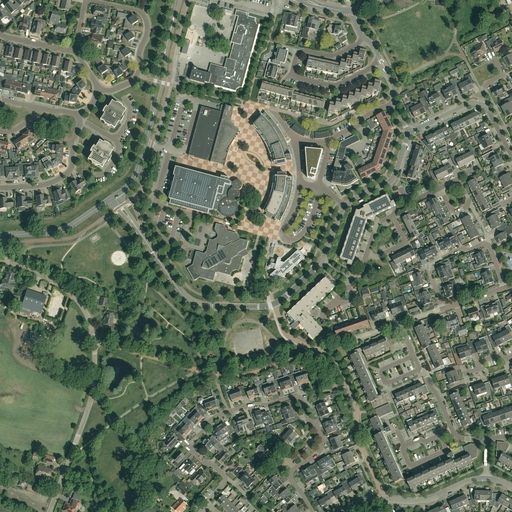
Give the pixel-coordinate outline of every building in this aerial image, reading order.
[(69,11),(71,1),(66,0),(62,0),(61,9),(69,11)] [(22,9),(20,7),(17,4),(14,7),(10,2),(5,6),(9,11),(11,14),(14,12),(15,13),(19,10),(20,12),(22,9)] [(11,14),(9,11),(5,14),(2,8),(0,9),(0,18),(1,20),(4,19),(5,20),(7,19),(9,21),(13,17),(11,14)] [(107,22),(108,14),(104,13),(104,10),(95,8),(93,15),(100,17),(99,21),(107,22)] [(231,53),(251,58),(260,25),(257,24),(255,21),(256,18),(248,16),(249,14),(247,14),(247,13),(236,10),(235,15),(238,16),(231,43),(234,43),(231,53)] [(61,13),(53,11),(52,12),(51,11),(50,18),(50,19),(59,21),(61,13)] [(123,28),(130,29),(133,30),(134,24),(138,22),(134,16),(118,12),(117,17),(125,19),(123,28)] [(299,33),(301,22),(298,22),(299,17),(294,16),(294,15),(284,13),(282,25),(285,25),(284,30),(296,33),(296,32),(299,33)] [(30,25),(32,18),(25,17),(24,21),(20,20),(18,30),(19,31),(20,31),(21,32),(22,31),(25,32),(27,24),(30,25)] [(318,22),(314,21),(314,19),(310,18),(309,23),(306,23),(304,29),(303,29),(301,37),(307,39),(310,28),(318,30),(320,20),(319,20),(318,21),(318,22)] [(44,28),(45,21),(38,20),(38,22),(37,22),(37,21),(34,20),(32,33),(33,33),(33,34),(35,35),(36,34),(39,35),(41,27),(44,28)] [(100,31),(101,24),(92,22),(91,25),(90,26),(90,27),(90,28),(90,29),(93,29),(92,33),(98,35),(99,31),(100,31)] [(65,34),(67,26),(57,23),(55,32),(65,34)] [(338,27),(330,25),(329,27),(327,29),(328,31),(328,33),(337,35),(342,43),(347,40),(344,35),(347,33),(344,28),(342,25),(338,27)] [(130,46),(131,40),(134,38),(130,32),(118,30),(117,35),(123,36),(121,44),(130,46)] [(102,37),(92,35),(92,38),(88,38),(87,45),(97,47),(97,43),(101,44),(102,37)] [(497,42),(495,38),(486,42),(489,48),(492,46),(495,53),(501,50),(500,49),(504,47),(501,40),(497,42)] [(481,61),(485,59),(483,55),(487,53),(483,46),(484,46),(483,43),(475,47),(477,51),(472,54),(476,63),(480,61),(481,61)] [(127,61),(128,56),(131,54),(127,48),(115,45),(113,50),(120,52),(118,59),(127,61)] [(277,55),(286,58),(288,51),(283,50),(283,47),(277,45),(276,48),(278,49),(277,55)] [(15,55),(12,54),(13,48),(7,47),(5,59),(8,60),(8,61),(14,62),(15,59),(14,59),(15,55)] [(15,55),(14,59),(15,59),(18,59),(18,61),(18,63),(23,64),(25,57),(24,57),(21,56),(22,50),(16,49),(16,50),(15,55)] [(511,65),(511,49),(507,52),(509,55),(503,58),(508,67),(511,65)] [(33,63),(34,59),(31,58),(32,52),(26,51),(24,57),(25,57),(23,64),(33,66),(33,63)] [(33,63),(37,63),(36,65),(36,67),(41,68),(42,68),(43,65),(43,61),(40,60),(41,54),(35,53),(34,59),(33,63)] [(249,67),(251,58),(231,53),(229,59),(227,59),(224,68),(211,64),(208,74),(197,71),(198,70),(197,69),(196,68),(195,67),(194,68),(193,68),(193,69),(193,70),(194,71),(192,71),(190,80),(205,84),(205,82),(209,83),(215,84),(214,87),(236,92),(236,89),(240,87),(243,88),(249,67)] [(43,65),(46,65),(46,67),(46,69),(51,70),(53,63),(49,62),(51,56),(44,55),(43,61),(43,65)] [(285,64),(286,58),(277,55),(275,61),(273,60),(272,64),(280,66),(281,63),(285,64)] [(53,63),(51,70),(59,72),(58,75),(56,75),(55,79),(59,80),(61,72),(63,63),(59,62),(60,58),(54,57),(54,58),(53,63)] [(312,69),(314,58),(309,57),(308,60),(307,60),(306,65),(307,65),(307,68),(312,69)] [(110,74),(111,67),(103,65),(99,58),(94,61),(99,68),(97,69),(101,75),(106,72),(107,72),(106,73),(110,74)] [(77,73),(73,68),(71,67),(72,63),(66,62),(64,72),(67,73),(67,76),(70,77),(71,77),(77,73),(77,72),(77,73)] [(111,67),(110,74),(113,75),(113,73),(114,73),(117,78),(123,74),(122,72),(129,68),(126,63),(119,68),(111,67)] [(272,64),(268,63),(266,71),(277,74),(278,68),(272,67),(272,64)] [(277,74),(266,71),(264,78),(267,79),(268,77),(275,79),(277,74)] [(464,83),(468,91),(474,89),(470,81),(472,80),(469,74),(465,77),(467,81),(464,83)] [(9,91),(12,78),(12,76),(8,75),(6,77),(4,76),(3,78),(1,84),(1,85),(5,85),(4,89),(6,89),(6,90),(9,91)] [(72,90),(79,94),(81,91),(81,90),(86,87),(82,82),(82,81),(80,77),(75,81),(78,84),(77,85),(77,86),(72,90)] [(15,91),(17,82),(18,79),(12,78),(9,91),(13,92),(13,91),(15,91)] [(468,91),(464,83),(462,84),(460,80),(458,81),(456,78),(453,79),(456,85),(456,86),(458,85),(463,94),(468,91)] [(456,85),(453,79),(452,79),(449,80),(451,84),(446,86),(448,89),(452,97),(458,94),(453,86),(456,85)] [(42,87),(42,84),(34,82),(33,86),(36,87),(34,95),(40,97),(42,87)] [(268,84),(269,83),(265,82),(264,83),(263,82),(262,86),(261,86),(259,90),(261,90),(260,91),(266,93),(266,92),(268,84)] [(23,83),(21,93),(26,94),(27,91),(30,91),(31,85),(28,85),(23,83)] [(448,89),(445,90),(444,89),(443,88),(440,83),(437,85),(440,92),(442,90),(447,100),(452,97),(448,89)] [(42,84),(42,87),(40,97),(45,98),(47,89),(48,85),(42,84)] [(504,95),(503,94),(502,94),(505,92),(502,85),(492,90),(493,92),(493,93),(494,95),(495,95),(496,97),(500,95),(499,96),(500,98),(501,98),(504,97),(504,95)] [(51,99),(50,100),(56,101),(58,94),(61,94),(62,88),(59,87),(58,91),(53,90),(51,99)] [(79,94),(72,90),(72,94),(65,93),(64,102),(69,102),(70,102),(76,103),(76,97),(77,97),(79,94)] [(430,98),(426,91),(421,93),(425,100),(424,101),(426,105),(429,103),(431,108),(437,105),(433,96),(430,98)] [(433,96),(437,105),(442,102),(438,94),(433,96)] [(511,98),(511,97),(506,100),(508,104),(501,107),(504,112),(511,108),(511,103),(511,102),(511,101),(511,98)] [(416,106),(420,115),(426,113),(423,107),(426,105),(424,101),(423,98),(419,100),(421,104),(419,105),(418,103),(416,102),(414,103),(416,106)] [(104,123),(103,124),(104,125),(106,125),(107,126),(108,127),(109,127),(110,126),(114,129),(118,122),(120,123),(121,122),(122,121),(123,119),(123,118),(121,117),(125,110),(121,108),(122,107),(121,106),(120,105),(119,104),(117,104),(116,103),(115,104),(111,101),(107,108),(105,107),(104,108),(104,110),(103,111),(102,112),(104,114),(100,120),(104,123)] [(336,104),(331,102),(328,113),(333,114),(335,109),(336,104)] [(420,115),(416,106),(413,108),(411,103),(406,106),(409,113),(412,112),(415,118),(420,115)] [(230,122),(234,108),(222,105),(220,112),(202,107),(188,156),(211,162),(225,166),(228,153),(230,148),(233,143),(237,138),(241,133),(230,122)] [(271,118),(265,112),(263,115),(262,114),(262,113),(261,113),(260,113),(260,114),(260,115),(261,116),(261,117),(259,115),(253,121),(255,123),(253,125),(259,130),(263,136),(267,142),(270,149),(273,156),(274,163),(277,163),(277,165),(286,164),(285,161),(291,160),(292,160),(290,153),(289,149),(287,143),(286,141),(283,135),(280,130),(279,128),(276,124),(275,123),(271,118)] [(381,127),(390,122),(388,118),(390,117),(389,115),(387,116),(385,112),(376,116),(381,127)] [(471,115),(475,123),(481,120),(477,112),(471,115)] [(473,124),(475,123),(471,115),(466,117),(470,125),(471,127),(474,126),(473,124)] [(465,128),(470,125),(466,117),(461,120),(465,128)] [(463,129),(465,128),(461,120),(456,122),(460,130),(465,140),(468,138),(463,129)] [(384,131),(392,134),(393,131),(392,129),(395,128),(394,126),(392,127),(390,122),(381,127),(384,131)] [(457,132),(460,130),(456,122),(451,125),(454,132),(452,133),(455,139),(458,137),(457,136),(459,135),(457,132)] [(455,139),(452,133),(450,134),(446,127),(441,130),(445,138),(446,141),(451,139),(452,141),(455,139)] [(440,140),(445,138),(441,130),(436,133),(440,140)] [(393,134),(392,134),(384,131),(380,142),(389,145),(390,141),(392,142),(393,140),(391,139),(393,134)] [(23,135),(29,144),(34,141),(28,132),(23,135)] [(435,143),(440,140),(436,133),(431,135),(435,143)] [(480,145),(482,144),(491,140),(488,135),(482,138),(480,133),(474,136),(477,141),(477,140),(480,145)] [(24,147),(29,144),(23,135),(24,136),(19,139),(24,147)] [(346,167),(347,162),(343,160),(347,147),(360,141),(357,135),(341,143),(331,177),(332,178),(331,180),(330,183),(331,184),(331,185),(332,185),(335,185),(337,186),(341,192),(359,183),(352,171),(353,170),(352,166),(350,167),(349,165),(346,167)] [(429,145),(435,143),(431,135),(425,138),(429,145)] [(24,147),(19,139),(16,141),(16,140),(13,142),(19,150),(20,149),(23,153),(26,151),(24,147)] [(491,140),(482,144),(483,147),(480,148),(482,151),(483,153),(488,151),(487,148),(493,145),(491,140)] [(96,166),(97,167),(98,166),(102,168),(106,162),(108,163),(109,162),(109,160),(110,159),(111,157),(109,156),(113,150),(109,147),(110,146),(109,145),(107,144),(106,144),(105,143),(104,143),(103,143),(99,141),(95,148),(93,147),(92,148),(91,149),(90,151),(90,152),(92,153),(88,160),(92,162),(91,163),(92,164),(93,165),(94,166),(96,166)] [(0,150),(0,154),(5,156),(7,149),(10,150),(11,145),(8,144),(8,143),(5,142),(5,143),(2,142),(0,150)] [(388,149),(389,145),(380,142),(376,152),(386,155),(387,151),(389,152),(390,150),(388,149)] [(62,158),(63,153),(62,153),(63,147),(57,146),(52,146),(51,151),(56,152),(56,153),(57,153),(56,157),(62,158)] [(415,151),(425,155),(425,153),(424,153),(425,149),(417,146),(415,151)] [(323,151),(305,149),(307,177),(307,179),(315,181),(315,179),(316,177),(318,171),(317,171),(323,151)] [(470,162),(466,155),(464,151),(461,152),(463,156),(461,157),(465,165),(470,162)] [(384,160),(386,155),(376,152),(373,163),(381,166),(382,166),(384,162),(386,162),(386,160),(384,160)] [(466,155),(470,162),(475,160),(471,152),(470,152),(466,155)] [(499,157),(498,155),(493,157),(491,156),(489,153),(482,157),(483,160),(486,159),(486,161),(489,162),(491,161),(492,164),(502,159),(501,157),(499,157)] [(421,163),(422,159),(413,156),(412,161),(421,164),(422,163),(421,163)] [(54,161),(50,163),(50,162),(49,162),(46,157),(41,160),(44,165),(42,166),(44,169),(46,168),(47,170),(52,167),(53,168),(57,166),(54,161)] [(465,165),(461,157),(456,160),(459,168),(465,165)] [(444,167),(448,175),(454,173),(450,165),(453,164),(450,159),(447,160),(448,162),(446,163),(443,164),(444,167)] [(492,164),(495,168),(503,164),(502,162),(502,161),(502,159),(492,164)] [(32,178),(31,167),(31,163),(21,164),(22,170),(25,170),(25,178),(28,177),(28,178),(32,178)] [(31,167),(32,178),(36,178),(36,177),(38,177),(37,169),(42,169),(39,163),(34,163),(34,167),(31,167)] [(67,171),(66,167),(68,166),(66,163),(58,167),(61,173),(67,171)] [(380,169),(381,166),(373,163),(368,165),(372,174),(377,172),(378,174),(380,173),(378,170),(380,169)] [(18,171),(22,170),(21,164),(15,164),(16,168),(12,168),(13,179),(17,179),(17,178),(19,178),(18,171)] [(13,179),(12,168),(8,169),(8,165),(2,165),(3,172),(6,171),(7,179),(9,179),(9,180),(13,179)] [(368,176),(372,174),(368,165),(358,170),(362,179),(366,177),(367,179),(369,178),(368,176)] [(213,211),(214,209),(219,210),(220,211),(221,213),(222,215),(223,216),(226,217),(227,217),(228,217),(230,217),(232,217),(234,216),(235,215),(237,213),(238,211),(238,209),(238,207),(238,205),(237,203),(236,201),(237,200),(238,199),(239,197),(240,195),(240,193),(240,190),(241,189),(242,188),(242,186),(242,185),(242,183),(241,182),(240,181),(239,181),(237,181),(236,181),(234,182),(233,183),(232,184),(228,183),(229,178),(222,176),(221,178),(220,178),(219,178),(218,177),(217,176),(216,176),(215,176),(213,176),(211,176),(210,175),(209,174),(208,174),(206,173),(205,173),(204,173),(203,173),(202,173),(200,173),(199,172),(198,171),(196,170),(194,170),(193,171),(192,170),(190,170),(189,169),(188,168),(186,168),(185,168),(183,168),(182,168),(180,167),(179,166),(179,167),(179,168),(176,167),(176,168),(174,176),(175,176),(169,199),(171,199),(170,204),(169,203),(169,204),(209,214),(208,214),(209,210),(213,211)] [(420,169),(419,169),(411,166),(409,172),(418,175),(420,169)] [(443,178),(448,175),(444,167),(439,170),(443,178)] [(443,178),(439,170),(434,173),(435,174),(438,180),(443,178)] [(502,183),(511,179),(508,174),(504,176),(502,171),(499,172),(494,175),(496,178),(495,179),(496,182),(498,182),(501,180),(502,183)] [(407,178),(410,179),(409,182),(418,185),(420,180),(417,179),(418,175),(409,172),(407,178)] [(287,177),(287,174),(278,174),(278,177),(275,177),(275,184),(274,192),(271,199),(269,205),(265,212),(267,213),(265,216),(273,220),(274,218),(280,221),(282,217),(285,212),(288,205),(288,204),(290,197),(292,191),(292,190),(293,184),(293,177),(287,177)] [(85,185),(82,179),(78,181),(78,182),(77,183),(75,181),(73,182),(72,182),(70,183),(70,184),(69,185),(72,189),(72,190),(74,193),(81,189),(80,188),(85,185)] [(470,188),(478,184),(475,179),(467,183),(470,188)] [(511,181),(511,179),(502,183),(505,188),(502,190),(503,192),(508,190),(507,187),(511,184),(511,181)] [(472,193),(480,189),(478,184),(470,188),(472,193)] [(475,198),(483,194),(485,193),(483,190),(481,191),(480,189),(472,193),(475,198)] [(70,198),(67,190),(62,191),(63,192),(61,193),(60,190),(57,191),(57,190),(54,192),(53,193),(55,198),(56,202),(65,199),(66,200),(70,198)] [(477,203),(485,199),(483,194),(475,198),(477,203)] [(40,196),(40,195),(37,196),(36,196),(37,202),(36,202),(36,206),(44,205),(44,204),(50,203),(50,197),(45,197),(45,198),(43,198),(43,196),(40,196)] [(391,202),(387,195),(363,207),(364,208),(359,211),(356,210),(340,259),(348,261),(347,264),(352,265),(367,219),(372,221),(373,217),(396,205),(394,201),(391,202)] [(24,197),(24,196),(20,197),(21,197),(18,198),(18,203),(17,203),(18,208),(19,211),(25,211),(25,207),(28,207),(28,206),(32,205),(31,199),(27,199),(27,200),(25,200),(25,197),(24,197)] [(3,199),(3,198),(0,198),(0,208),(7,208),(7,207),(13,207),(13,200),(8,200),(8,201),(6,201),(6,198),(3,199)] [(431,207),(439,203),(437,198),(426,204),(428,209),(431,207)] [(479,207),(487,203),(485,199),(477,203),(479,207)] [(434,212),(442,208),(439,203),(431,207),(434,212)] [(487,203),(479,207),(482,212),(486,210),(487,211),(493,209),(491,205),(489,206),(487,203)] [(444,213),(442,208),(434,212),(436,217),(444,213)] [(405,223),(412,220),(410,216),(415,214),(412,209),(405,212),(407,215),(402,218),(405,223)] [(490,224),(499,220),(497,217),(500,215),(499,213),(500,213),(498,209),(494,212),(495,215),(487,219),(490,224)] [(436,223),(447,218),(446,216),(446,215),(445,212),(444,213),(436,217),(433,218),(434,220),(436,223)] [(464,225),(472,221),(473,220),(472,218),(471,217),(471,218),(470,216),(467,217),(466,216),(461,218),(464,225)] [(440,229),(440,227),(449,223),(447,218),(436,223),(438,227),(434,228),(436,231),(440,229)] [(407,228),(418,223),(417,221),(414,223),(412,220),(405,223),(407,228)] [(508,226),(506,223),(504,224),(503,222),(501,223),(499,220),(490,224),(493,230),(500,226),(501,230),(503,229),(508,226)] [(466,230),(474,226),(472,221),(464,225),(466,230)] [(410,234),(417,230),(415,227),(419,225),(418,223),(407,228),(410,234)] [(194,281),(200,277),(207,279),(213,281),(216,272),(231,276),(231,272),(236,270),(239,271),(243,258),(244,257),(243,256),(244,256),(239,253),(233,244),(240,240),(236,234),(228,232),(225,226),(216,224),(215,229),(218,235),(217,238),(213,240),(210,240),(206,254),(196,252),(195,258),(193,265),(187,268),(194,281)] [(508,226),(503,229),(505,232),(496,237),(499,243),(508,238),(510,237),(509,235),(511,233),(511,225),(508,226)] [(469,234),(477,230),(474,226),(466,230),(469,234)] [(418,239),(421,238),(425,236),(423,233),(420,235),(417,230),(410,234),(413,239),(417,237),(418,239)] [(477,230),(469,234),(471,239),(479,235),(477,230)] [(454,233),(454,231),(451,233),(452,234),(449,235),(450,237),(448,238),(452,246),(453,247),(455,246),(455,245),(457,244),(455,239),(457,238),(454,233)] [(447,248),(452,246),(448,238),(443,240),(447,248)] [(239,253),(244,256),(248,253),(245,249),(246,249),(248,241),(241,240),(241,239),(240,240),(233,244),(239,253)] [(447,248),(443,240),(442,239),(441,239),(440,239),(438,240),(438,241),(437,241),(442,251),(444,250),(445,250),(445,251),(448,249),(447,248)] [(428,246),(433,256),(438,253),(432,243),(428,246)] [(428,258),(433,256),(428,246),(423,248),(428,258)] [(406,250),(410,258),(415,256),(411,247),(406,250)] [(423,248),(418,250),(418,249),(415,250),(418,257),(421,256),(423,261),(428,258),(423,248)] [(305,257),(298,250),(293,255),(292,255),(291,255),(290,255),(290,256),(290,257),(290,258),(288,259),(287,259),(287,260),(286,260),(286,261),(285,262),(281,260),(281,259),(280,258),(279,258),(278,258),(278,259),(277,260),(271,259),(269,267),(275,269),(276,271),(270,276),(271,276),(280,279),(286,275),(285,274),(287,273),(291,270),(292,271),(293,268),(295,266),(297,266),(298,264),(301,260),(303,261),(304,258),(305,257)] [(405,260),(410,258),(406,250),(401,252),(405,260)] [(401,263),(405,260),(401,252),(397,255),(401,263)] [(476,261),(486,258),(484,253),(477,255),(476,252),(470,254),(472,259),(475,258),(476,261)] [(396,265),(401,263),(397,255),(392,257),(394,261),(390,263),(394,271),(398,269),(396,265)] [(486,258),(476,261),(477,264),(474,265),(476,270),(482,268),(481,265),(487,263),(486,258)] [(438,274),(448,271),(451,270),(448,262),(442,264),(443,267),(437,269),(438,274)] [(448,271),(438,274),(440,279),(447,277),(448,280),(454,278),(452,272),(451,270),(448,271)] [(4,281),(13,283),(16,275),(5,271),(4,275),(5,275),(4,281)] [(414,281),(424,278),(423,275),(422,276),(420,272),(417,274),(415,271),(408,273),(410,277),(412,276),(414,281)] [(483,280),(492,277),(490,271),(484,274),(483,271),(477,273),(475,274),(474,275),(475,277),(476,277),(477,277),(478,277),(478,278),(482,277),(483,280)] [(323,330),(309,315),(311,314),(309,311),(335,287),(326,277),(287,314),(295,322),(298,320),(300,323),(300,324),(314,339),(323,330)] [(492,277),(483,280),(479,281),(482,289),(488,287),(487,284),(494,282),(492,277)] [(424,278),(414,281),(416,287),(413,288),(415,291),(422,289),(421,285),(425,284),(423,281),(425,280),(424,278)] [(13,283),(4,281),(3,280),(1,286),(13,290),(14,284),(13,283)] [(445,293),(454,290),(453,287),(457,286),(455,280),(449,283),(450,285),(443,288),(445,293)] [(41,314),(47,296),(27,290),(20,312),(29,315),(29,313),(30,314),(31,311),(41,314)] [(364,298),(370,296),(368,290),(361,293),(364,298)] [(420,300),(430,297),(429,294),(428,295),(427,291),(423,293),(422,290),(415,292),(416,295),(417,298),(419,297),(420,300)] [(454,290),(445,293),(447,298),(453,296),(454,299),(460,297),(459,291),(455,292),(454,290)] [(395,303),(399,314),(404,311),(401,303),(405,302),(402,296),(399,297),(401,302),(395,303)] [(430,297),(420,300),(422,303),(419,304),(420,306),(421,310),(428,308),(427,304),(431,303),(430,299),(431,299),(430,297)] [(399,314),(395,303),(392,305),(391,301),(388,301),(393,315),(399,314)] [(490,304),(493,313),(497,312),(498,315),(500,314),(503,313),(501,306),(498,307),(496,303),(493,304),(492,303),(490,304)] [(490,315),(493,313),(490,304),(488,305),(488,306),(485,307),(486,311),(483,312),(485,319),(489,318),(491,317),(490,315)] [(376,310),(379,320),(385,318),(382,308),(376,310),(375,306),(375,307),(376,310)] [(374,322),(379,320),(376,310),(375,307),(370,308),(370,307),(365,308),(368,315),(371,313),(374,322)] [(470,319),(479,316),(481,320),(484,319),(482,312),(478,313),(477,308),(467,311),(469,316),(465,318),(467,325),(472,323),(470,319)] [(111,326),(114,313),(106,312),(103,325),(111,326)] [(465,326),(460,328),(459,324),(455,315),(442,320),(445,329),(451,327),(452,331),(457,329),(459,335),(468,332),(465,326)] [(361,318),(364,327),(369,325),(366,316),(361,318)] [(358,329),(364,327),(361,318),(355,320),(358,329)] [(353,331),(358,329),(355,320),(350,322),(353,331)] [(348,333),(353,331),(350,322),(345,324),(348,333)] [(342,335),(348,333),(345,324),(339,326),(342,335)] [(417,334),(425,330),(422,325),(414,328),(417,334)] [(511,338),(509,333),(511,332),(511,331),(510,327),(508,325),(505,327),(507,330),(502,333),(507,341),(511,338)] [(337,337),(342,335),(339,326),(334,328),(337,337)] [(498,335),(502,344),(507,341),(502,333),(500,328),(497,330),(500,334),(498,335)] [(419,339),(427,335),(425,330),(417,334),(419,339)] [(502,344),(498,335),(493,337),(492,334),(489,336),(491,343),(495,341),(497,346),(502,344)] [(421,344),(429,341),(427,335),(419,339),(421,344)] [(483,352),(484,353),(487,352),(486,350),(488,350),(486,344),(490,343),(487,336),(479,339),(480,342),(483,352)] [(349,350),(351,356),(350,356),(373,409),(391,401),(387,393),(383,395),(383,394),(381,395),(382,396),(379,397),(360,353),(363,351),(366,358),(389,347),(387,342),(388,341),(386,337),(362,348),(360,345),(349,350)] [(432,346),(429,341),(421,344),(424,349),(427,348),(432,346)] [(480,342),(475,344),(474,341),(470,342),(473,349),(476,348),(478,353),(483,352),(480,342)] [(469,350),(473,349),(470,342),(467,343),(467,344),(462,346),(463,348),(466,357),(471,356),(469,350)] [(429,353),(437,349),(435,344),(432,346),(427,348),(429,353)] [(458,350),(461,359),(466,357),(463,348),(458,350)] [(432,358),(440,355),(437,349),(429,353),(432,358)] [(434,363),(442,360),(440,355),(432,358),(434,363)] [(442,360),(434,363),(436,369),(444,365),(442,360)] [(300,371),(304,383),(309,382),(307,377),(310,376),(308,369),(304,370),(305,373),(301,374),(300,371)] [(299,385),(304,383),(300,371),(295,373),(292,374),(294,382),(297,381),(299,385)] [(458,376),(456,371),(446,374),(448,379),(458,376)] [(291,383),(294,382),(292,374),(284,377),(288,389),(293,387),(291,383)] [(502,377),(506,389),(511,386),(511,380),(510,375),(507,376),(507,375),(502,377)] [(458,376),(448,379),(450,384),(459,381),(458,376)] [(288,389),(284,377),(276,380),(278,388),(281,387),(283,391),(288,389)] [(506,389),(502,377),(497,378),(500,388),(501,391),(503,396),(505,396),(503,390),(502,387),(505,386),(506,389)] [(497,389),(500,388),(497,378),(491,380),(492,381),(489,382),(492,391),(491,392),(492,394),(497,392),(497,389)] [(272,395),(268,383),(263,384),(262,380),(258,381),(258,382),(262,393),(265,392),(267,396),(272,395)] [(278,388),(276,380),(268,383),(272,395),(277,393),(275,389),(278,388)] [(262,393),(258,382),(258,381),(256,382),(256,384),(255,384),(256,387),(252,388),(255,398),(260,396),(259,394),(262,393)] [(416,386),(420,394),(422,392),(423,395),(429,393),(425,385),(423,386),(421,383),(416,386)] [(491,392),(489,387),(485,388),(484,383),(478,385),(482,394),(487,392),(488,395),(491,394),(490,393),(491,392)] [(255,398),(252,388),(247,390),(246,387),(244,388),(244,385),(242,386),(243,389),(245,396),(248,395),(250,400),(255,398)] [(476,396),(482,394),(478,385),(473,386),(475,391),(471,393),(474,400),(478,399),(476,396)] [(242,397),(245,396),(243,389),(242,386),(238,387),(239,390),(235,392),(238,401),(243,399),(242,397)] [(414,396),(420,394),(416,386),(411,388),(414,396)] [(409,398),(414,396),(411,388),(406,390),(409,398)] [(452,401),(460,398),(458,392),(460,392),(458,389),(452,392),(453,394),(450,396),(452,401)] [(208,398),(213,410),(218,408),(216,404),(219,403),(215,390),(211,391),(213,396),(208,398)] [(238,401),(235,392),(230,393),(229,390),(226,392),(228,399),(231,398),(233,403),(238,401)] [(404,401),(409,398),(406,390),(400,393),(404,401)] [(399,403),(404,401),(400,393),(395,395),(399,403)] [(318,412),(327,408),(326,406),(328,405),(328,404),(327,402),(326,402),(324,399),(327,398),(326,397),(320,399),(321,401),(317,402),(318,406),(316,407),(318,412)] [(207,411),(213,410),(208,398),(204,400),(202,398),(199,399),(198,402),(201,404),(202,404),(198,409),(201,411),(203,408),(202,406),(205,405),(207,411)] [(454,406),(462,403),(460,398),(452,401),(454,406)] [(457,412),(465,408),(462,403),(454,406),(457,412)] [(385,429),(380,418),(393,412),(389,404),(375,410),(377,416),(370,419),(377,435),(374,436),(395,483),(404,479),(384,434),(391,431),(390,427),(385,429)] [(284,405),(276,408),(277,411),(279,410),(281,416),(283,415),(292,412),(290,406),(285,408),(284,405)] [(201,411),(198,409),(196,407),(190,413),(192,415),(199,422),(203,418),(199,413),(201,411)] [(327,408),(318,412),(321,417),(323,416),(324,419),(329,418),(327,414),(329,413),(327,408)] [(459,417),(467,413),(465,408),(457,412),(459,417)] [(506,419),(511,418),(508,408),(503,410),(506,419)] [(429,415),(432,423),(438,421),(441,420),(439,416),(436,409),(431,411),(432,414),(429,415)] [(263,420),(261,413),(260,410),(255,412),(257,419),(254,420),(256,426),(262,424),(261,421),(263,420)] [(488,415),(491,425),(496,423),(493,413),(492,413),(491,410),(487,412),(488,415)] [(501,421),(506,419),(503,410),(498,412),(501,421)] [(261,413),(263,420),(264,423),(267,422),(268,425),(274,423),(272,417),(269,418),(266,412),(261,413)] [(292,412),(283,415),(285,420),(281,422),(282,425),(288,423),(287,420),(294,417),(292,412)] [(491,425),(488,415),(487,412),(482,413),(481,412),(478,413),(479,415),(479,417),(481,422),(484,421),(486,426),(491,425)] [(496,423),(501,421),(498,412),(493,413),(496,423)] [(461,422),(469,419),(467,413),(459,417),(461,422)] [(427,425),(424,417),(424,418),(422,414),(417,416),(422,428),(427,425)] [(196,426),(199,422),(192,415),(189,418),(187,416),(184,419),(190,425),(192,422),(196,426)] [(241,417),(244,426),(247,425),(248,429),(254,427),(252,421),(249,422),(246,415),(241,417)] [(427,425),(432,423),(429,415),(424,417),(427,425)] [(325,429),(334,426),(332,420),(335,419),(333,416),(327,419),(328,422),(323,424),(325,429)] [(417,430),(422,428),(417,416),(418,420),(413,422),(417,430)] [(242,426),(244,426),(241,417),(236,418),(238,425),(235,426),(237,433),(243,431),(242,426)] [(188,427),(190,425),(184,419),(182,422),(184,424),(181,427),(188,434),(191,430),(188,427)] [(469,419),(461,422),(464,427),(468,425),(470,428),(478,425),(478,424),(481,423),(480,420),(477,421),(477,423),(473,424),(473,423),(472,424),(469,419)] [(300,430),(306,429),(303,421),(297,422),(300,430)] [(411,433),(417,430),(413,422),(408,425),(411,433)] [(219,426),(225,434),(228,432),(230,435),(234,432),(231,427),(228,428),(224,423),(219,426)] [(188,434),(181,427),(180,427),(177,424),(171,431),(173,432),(177,436),(179,437),(181,435),(184,438),(188,434)] [(286,434),(293,440),(297,436),(291,431),(294,428),(290,424),(289,425),(287,427),(290,430),(286,434)] [(334,435),(341,432),(339,430),(338,430),(336,425),(334,426),(325,429),(328,435),(333,433),(334,435)] [(217,431),(214,433),(220,442),(227,437),(225,434),(219,426),(215,429),(217,431)] [(174,438),(177,436),(173,432),(169,435),(167,437),(169,439),(167,442),(166,441),(163,441),(162,442),(162,448),(168,448),(168,447),(171,449),(174,446),(173,446),(178,441),(174,438)] [(333,446),(341,442),(339,436),(342,435),(341,432),(334,435),(335,438),(330,440),(333,446)] [(290,445),(293,440),(286,434),(282,438),(279,435),(276,438),(281,442),(284,440),(290,445)] [(221,450),(224,447),(222,445),(216,439),(213,442),(207,437),(203,441),(207,445),(206,447),(210,451),(214,447),(215,448),(217,446),(221,450)] [(341,442),(333,446),(335,451),(340,449),(341,451),(348,448),(346,446),(343,447),(341,442)] [(511,457),(505,453),(510,446),(505,443),(497,442),(496,456),(500,458),(498,461),(511,468),(511,457)] [(473,462),(472,460),(477,457),(478,445),(471,444),(463,447),(467,454),(455,460),(452,453),(448,455),(450,459),(406,480),(410,488),(456,467),(457,469),(473,462)] [(260,452),(257,455),(263,461),(271,453),(265,447),(264,448),(261,445),(257,449),(260,452)] [(279,456),(283,452),(277,445),(273,450),(279,456)] [(224,447),(221,450),(219,452),(221,455),(217,459),(222,464),(229,457),(225,454),(227,451),(223,447),(224,447)] [(178,468),(182,463),(179,461),(185,456),(180,451),(173,459),(176,462),(174,464),(178,468)] [(344,461),(353,457),(351,452),(345,454),(344,451),(338,454),(339,457),(342,455),(344,461)] [(322,460),(327,468),(329,466),(330,468),(333,468),(336,466),(333,460),(330,462),(327,457),(322,460)] [(353,457),(344,461),(347,466),(344,467),(345,470),(351,467),(350,465),(355,462),(353,457)] [(320,468),(317,469),(321,475),(328,471),(327,468),(322,460),(317,463),(320,468)] [(196,466),(190,461),(188,464),(185,462),(178,469),(183,473),(186,470),(189,473),(191,475),(195,471),(193,469),(196,466)] [(235,465),(232,462),(227,466),(231,469),(230,471),(235,476),(242,468),(237,463),(235,465)] [(49,481),(52,470),(38,466),(35,476),(49,481)] [(317,469),(315,471),(312,466),(307,469),(312,477),(313,480),(321,475),(317,469)] [(244,484),(251,476),(249,474),(251,472),(247,468),(241,474),(243,476),(240,480),(244,484)] [(311,481),(309,478),(312,477),(307,469),(306,470),(305,469),(302,471),(302,472),(305,477),(302,478),(306,484),(307,487),(308,486),(309,483),(308,482),(311,481)] [(198,475),(196,473),(190,479),(194,483),(197,480),(200,483),(207,476),(201,472),(198,475)] [(354,481),(358,489),(363,486),(361,481),(363,479),(360,473),(355,476),(357,479),(354,481)] [(251,476),(244,484),(248,488),(253,482),(255,484),(259,480),(255,476),(253,478),(251,476)] [(272,486),(279,480),(275,476),(271,480),(269,477),(264,482),(267,486),(270,484),(272,486)] [(275,495),(281,491),(279,488),(283,485),(279,480),(272,486),(275,489),(272,491),(271,492),(271,494),(273,497),(275,495)] [(353,492),(358,489),(354,481),(351,483),(350,482),(348,481),(347,481),(344,482),(348,488),(350,487),(353,492)] [(345,490),(348,488),(344,482),(342,484),(340,485),(341,488),(339,490),(343,498),(348,495),(345,490)] [(184,495),(188,491),(182,484),(177,489),(177,490),(180,493),(180,492),(184,495)] [(284,500),(291,494),(287,489),(283,493),(281,491),(275,495),(279,499),(281,497),(284,500)] [(343,498),(339,490),(335,492),(335,491),(333,489),(329,491),(333,497),(335,496),(338,501),(343,498)] [(330,499),(333,497),(329,491),(327,493),(328,496),(323,499),(328,507),(333,504),(330,499)] [(480,501),(481,491),(475,491),(475,493),(470,492),(472,505),(476,506),(476,503),(477,503),(477,501),(480,501)] [(493,506),(498,493),(492,493),(492,492),(486,491),(486,501),(489,501),(489,503),(491,504),(491,506),(493,506)] [(470,492),(471,500),(468,501),(465,495),(460,497),(464,506),(466,505),(468,507),(469,506),(470,509),(473,507),(472,505),(470,492)] [(502,505),(507,497),(502,494),(501,496),(498,494),(498,493),(493,506),(495,507),(497,508),(500,504),(502,505)] [(289,507),(292,504),(290,502),(295,498),(291,494),(284,500),(286,502),(284,504),(284,505),(283,507),(282,509),(284,511),(287,508),(289,507)] [(221,506),(227,499),(223,495),(217,502),(221,506)] [(459,508),(464,506),(460,497),(455,500),(459,508)] [(507,508),(511,500),(507,497),(502,505),(507,508)] [(328,507),(323,499),(320,501),(319,498),(314,500),(318,506),(320,505),(323,510),(328,507)] [(76,511),(80,502),(72,499),(70,505),(66,503),(63,511),(65,511),(76,511)] [(177,511),(181,511),(188,506),(180,499),(172,507),(177,511)] [(225,510),(231,503),(227,499),(221,506),(225,510)] [(453,511),(459,508),(455,500),(449,502),(452,509),(449,510),(450,511),(453,511)] [(227,511),(231,511),(236,507),(231,503),(225,510),(227,511)]
